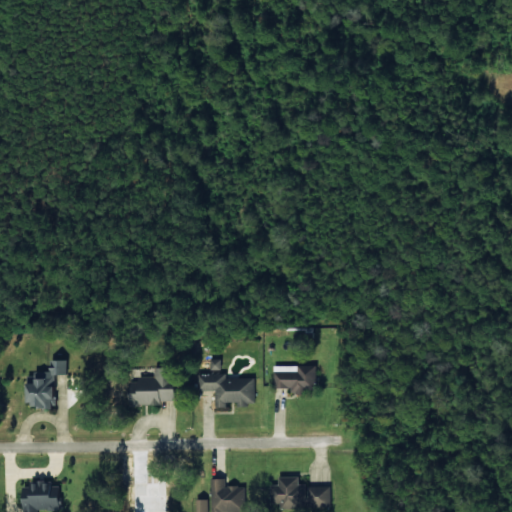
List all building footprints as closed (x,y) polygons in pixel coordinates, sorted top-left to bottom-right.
[(53,374),(65,374),(65,359),(53,360),(53,369),(31,370),(32,383),(22,383),(22,406),(53,406),(53,374)] [(209,370),(219,370),(219,359),(209,359),(209,370)] [(315,392),(316,366),(273,365),(273,388),(290,389),(290,392),(315,392)] [(130,405),(173,402),(173,392),(175,392),(174,366),(152,368),(153,378),(128,379),(130,405)] [(215,390),(215,411),(228,411),(228,402),(236,402),(236,405),(256,405),(256,375),(198,375),(198,390),(215,390)] [(331,502),(329,485),(298,487),(297,476),(272,478),(274,506),(331,502)] [(210,478),(210,511),(225,511),(245,511),(245,486),(225,486),(225,478),(210,478)] [(35,511),(35,509),(63,507),(61,481),(28,483),(28,487),(19,488),(20,511),(35,511)] [(195,511),(207,511),(208,499),(195,499),(195,511)]
